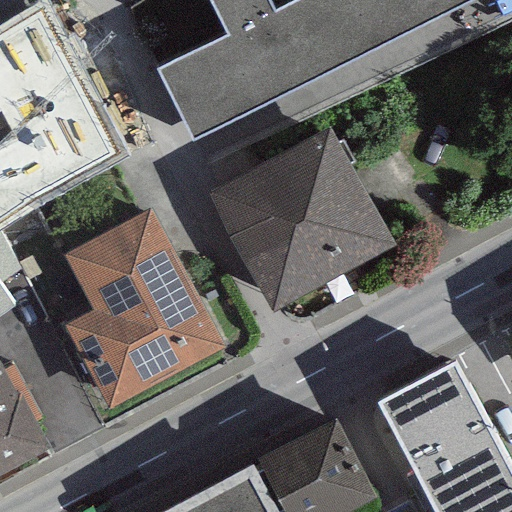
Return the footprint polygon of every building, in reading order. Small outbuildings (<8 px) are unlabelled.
[(141,0),(128,9),(192,139),(468,0),(141,0)] [(55,27),(0,60),(0,117),(39,183),(119,135),(55,27)] [(331,126),(207,193),(271,311),(395,244),(331,126)] [(66,223),(45,190),(25,203),(0,218),(0,260),(23,296),(37,288),(16,255),(66,223)] [(150,210),(63,256),(91,309),(61,324),(107,409),(223,346),(150,210)] [(0,321),(28,302),(23,296),(0,260),(0,321)] [(511,511),(511,471),(454,361),(377,401),(435,511),(511,511)] [(0,364),(0,472),(49,447),(34,420),(40,417),(13,365),(3,370),(0,364)] [(338,422),(261,462),(286,511),(346,511),(376,497),(338,422)] [(277,511),(252,464),(162,511),(277,511)]
